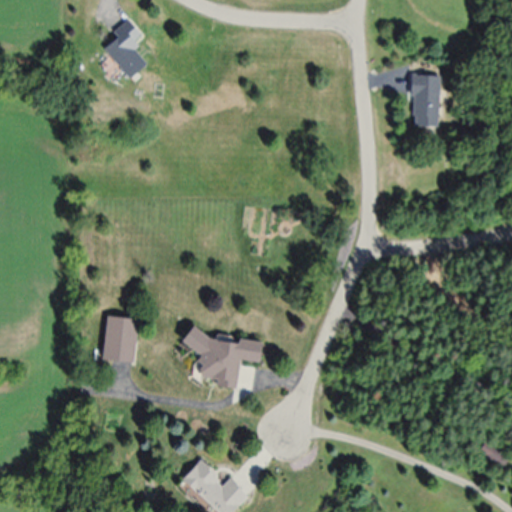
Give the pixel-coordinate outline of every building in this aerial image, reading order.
[(111,36),(115,41),(102,51),(127,82),(146,67),(129,46),(139,39),(126,23),(111,36)] [(436,130),(438,79),(411,78),(408,128),(436,130)] [(105,320),(101,363),(132,366),(136,323),(105,320)] [(238,364),(257,367),(260,347),(186,337),(184,351),(196,353),(192,383),(234,389),(238,364)] [(501,470),(508,456),(482,443),(475,458),(501,470)] [(227,482),(223,487),(198,465),(176,489),(190,501),(194,496),(209,509),(209,510),(211,511),(235,511),(247,499),(227,482)]
